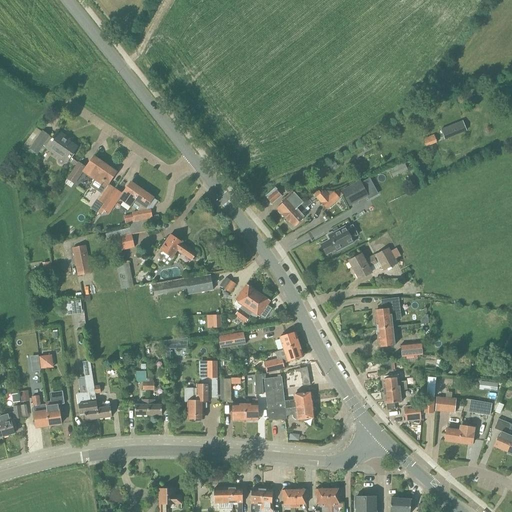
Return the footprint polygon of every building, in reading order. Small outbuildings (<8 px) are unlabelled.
[(466,131),(463,121),(440,130),(444,140),(466,131)] [(42,131),(33,144),(30,149),(31,149),(28,152),(34,156),(36,153),(37,153),(43,144),(46,147),(45,147),(59,157),(60,155),(67,160),(66,162),(67,162),(69,159),(70,159),(72,157),(71,157),(73,154),(72,153),(77,147),(63,138),(65,136),(57,131),(52,138),(49,136),(42,131)] [(422,139),(425,147),(437,142),(434,135),(422,139)] [(86,168),(85,168),(78,163),(67,179),(74,184),(82,171),(94,180),(96,178),(98,174),(105,164),(94,157),(86,168)] [(403,161),(388,168),(392,177),(407,170),(403,161)] [(108,184),(116,172),(105,164),(98,174),(96,178),(94,180),(105,187),(97,200),(102,203),(113,187),(108,184)] [(365,189),(373,185),(369,178),(362,182),(365,189)] [(362,182),(361,180),(342,191),(350,207),(369,196),(365,189),(362,182)] [(131,182),(119,199),(131,207),(133,203),(142,190),(131,182)] [(109,208),(113,202),(121,192),(114,188),(103,204),(109,208)] [(268,198),(272,203),(281,196),(275,188),(266,196),(268,198)] [(133,203),(139,207),(137,210),(139,211),(138,211),(132,213),(132,215),(124,217),(125,223),(152,218),(151,209),(147,210),(147,207),(153,198),(142,190),(133,203)] [(327,209),(340,198),(334,191),(329,196),(324,190),(316,197),(327,209)] [(285,201),(277,209),(278,210),(278,212),(280,214),(281,214),(285,218),(302,202),(293,192),(291,193),(283,200),(284,201),(284,200),(285,201)] [(305,217),(300,212),(311,203),(308,199),(303,202),(302,202),(285,218),(289,222),(289,224),(291,226),(292,226),(294,227),(305,217)] [(327,255),(336,249),(337,251),(353,243),(351,239),(357,236),(351,226),(346,229),(345,227),(329,236),(331,240),(321,245),(327,255)] [(134,247),(129,228),(114,232),(116,238),(117,238),(121,250),(134,247)] [(171,258),(177,250),(191,260),(196,253),(181,243),(182,243),(180,242),(181,241),(176,238),(171,235),(165,243),(164,243),(152,261),(158,265),(166,254),(171,258)] [(86,245),(72,248),(77,276),(91,274),(86,245)] [(386,270),(397,264),(389,249),(388,247),(364,260),(361,254),(349,261),(359,280),(371,273),(368,268),(381,261),(386,270)] [(51,271),(50,262),(42,263),(44,272),(51,271)] [(129,262),(118,264),(122,289),(134,287),(129,262)] [(154,295),(186,290),(187,295),(213,290),(210,276),(185,280),(152,286),(154,295)] [(231,281),(225,290),(230,293),(236,285),(231,281)] [(239,309),(235,315),(240,319),(257,294),(247,287),(237,301),(243,305),(240,310),(239,309)] [(268,302),(257,294),(240,319),(246,323),(250,317),(249,317),(253,312),(259,316),(260,314),(265,318),(272,309),(266,305),(268,302)] [(80,299),(65,301),(65,309),(81,307),(80,299)] [(377,328),(377,329),(394,327),(393,320),(401,319),(400,308),(399,308),(399,306),(398,299),(382,301),(382,309),(383,309),(383,310),(375,311),(376,317),(375,317),(376,327),(377,328)] [(221,315),(211,316),(211,328),(218,328),(221,328),(221,316),(221,315)] [(376,335),(378,336),(379,348),(395,346),(393,327),(377,329),(377,331),(376,332),(376,335)] [(220,349),(246,344),(243,331),(218,336),(220,349)] [(284,350),(299,345),(298,344),(299,343),(298,339),(297,339),(296,337),(295,337),(294,333),(280,337),(284,350)] [(187,338),(164,341),(165,349),(170,349),(187,349),(187,338)] [(421,342),(400,344),(402,357),(423,355),(421,342)] [(299,345),(284,350),(288,362),(302,358),(300,353),(301,353),(301,351),(301,350),(300,347),(299,346),(299,345)] [(51,355),(39,357),(41,370),(53,368),(51,355)] [(265,362),(267,373),(284,369),(282,358),(265,362)] [(91,361),(82,362),(87,393),(78,394),(79,404),(78,404),(80,414),(84,414),(85,421),(96,419),(99,419),(97,404),(95,393),(94,386),(91,361)] [(203,418),(203,407),(206,407),(206,396),(216,396),(216,362),(207,362),(208,377),(205,377),(205,385),(196,385),(196,389),(185,389),(185,402),(188,402),(189,419),(190,419),(192,421),(194,421),(196,419),(198,419),(203,418)] [(310,385),(307,368),(300,369),(300,372),(303,386),(310,385)] [(137,383),(143,383),(143,390),(148,390),(148,382),(147,382),(146,371),(136,371),(137,383)] [(262,396),(261,377),(261,376),(254,376),(255,396),(262,396)] [(295,400),(284,402),(282,377),(264,379),(267,411),(312,405),(311,400),(313,399),(312,396),(311,395),(311,393),(295,395),(295,400)] [(399,377),(383,379),(384,385),(383,386),(383,389),(384,390),(384,392),(400,390),(407,389),(406,382),(399,382),(399,377)] [(231,379),(224,379),(224,401),(232,401),(232,385),(241,384),(241,381),(244,381),(244,378),(231,378),(231,379)] [(497,392),(498,383),(490,382),(489,391),(497,392)] [(402,402),(400,390),(384,392),(385,393),(384,395),(384,398),(385,398),(386,404),(387,404),(388,410),(395,409),(395,403),(402,402)] [(20,393),(22,403),(31,401),(29,391),(20,393)] [(49,426),(47,411),(46,406),(46,404),(40,405),(39,396),(32,397),(34,413),(36,428),(49,426)] [(426,397),(425,413),(433,414),(434,398),(426,397)] [(437,397),(436,411),(456,412),(457,399),(437,397)] [(46,406),(47,411),(49,426),(61,424),(59,409),(58,403),(58,398),(50,399),(51,405),(46,406)] [(148,415),(148,400),(142,400),(142,405),(135,405),(135,415),(148,415)] [(148,400),(148,415),(162,415),(162,405),(155,405),(154,400),(148,400)] [(245,404),(245,420),(247,420),(248,421),(250,421),(251,420),(254,420),(254,419),(258,419),(258,404),(258,400),(253,400),(253,404),(245,404)] [(466,400),(465,408),(464,411),(475,413),(476,410),(483,412),(483,415),(490,416),(492,404),(466,400)] [(102,403),(97,404),(99,419),(112,417),(110,407),(103,408),(102,403)] [(245,420),(245,404),(232,404),(232,419),(237,419),(237,420),(239,420),(240,421),(243,421),(244,420),(245,420)] [(292,415),(292,417),(296,420),(297,420),(298,420),(314,419),(313,417),(315,416),(314,413),(313,411),(312,405),(267,411),(269,421),(286,419),(286,416),(292,415)] [(419,405),(404,407),(406,421),(421,419),(419,405)] [(14,412),(0,415),(0,430),(1,438),(14,434),(13,428),(15,428),(13,419),(22,418),(20,406),(14,407),(14,412)] [(511,424),(498,419),(494,429),(501,432),(495,446),(507,452),(511,440),(511,424)] [(461,427),(460,431),(459,443),(472,444),(474,432),(475,423),(469,422),(468,428),(461,427)] [(459,443),(460,431),(447,429),(445,441),(459,443)] [(226,488),(215,489),(215,504),(220,503),(220,508),(226,508),(226,503),(233,503),(232,488),(231,488),(231,487),(227,487),(226,488)] [(232,488),(233,503),(238,503),(238,508),(237,511),(242,511),(242,488),(238,488),(238,487),(234,487),(234,488),(232,488)] [(166,511),(166,505),(174,505),(174,504),(182,504),(181,496),(173,496),(173,490),(175,490),(174,489),(172,489),(172,488),(166,488),(166,489),(160,490),(161,490),(161,499),(160,499),(160,511),(166,511)] [(261,504),(262,490),(261,490),(260,488),(257,488),(256,489),(252,489),(250,511),(251,511),(255,511),(256,504),(261,504)] [(271,500),(272,490),(269,490),(268,489),(265,489),(264,490),(262,490),(261,504),(260,511),(272,511),(273,500),(271,500)] [(329,508),(329,489),(316,490),(316,497),(318,497),(318,505),(325,504),(325,508),(329,508)] [(329,489),(329,508),(333,508),(333,504),(340,504),(340,497),(341,497),(341,489),(329,489)] [(295,508),(295,490),(282,491),(283,498),(284,498),(284,505),(291,505),(291,508),(295,508)] [(295,490),(295,508),(300,508),(300,505),(307,504),(306,498),(308,498),(308,490),(295,490)] [(362,497),(357,497),(357,498),(356,498),(356,506),(354,507),(354,511),(356,511),(355,511),(377,511),(377,498),(362,498),(362,497)] [(400,511),(401,499),(397,499),(396,498),(394,498),(392,499),(390,511),(400,511)] [(410,511),(411,500),(410,500),(410,499),(408,499),(406,500),(401,499),(400,511),(410,511)]
